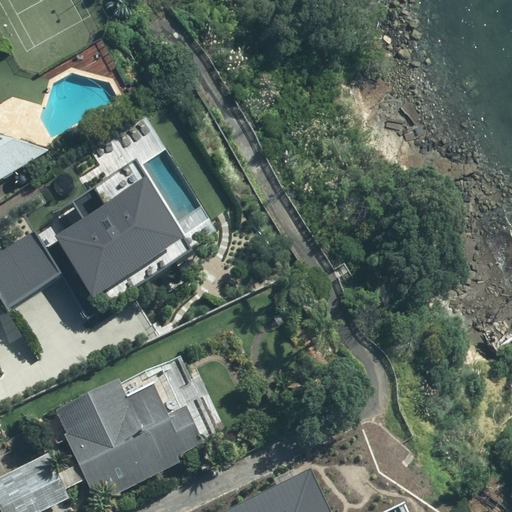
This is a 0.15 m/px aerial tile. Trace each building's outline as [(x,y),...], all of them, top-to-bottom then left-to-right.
[(0,184),(55,154),(0,137),(0,184)] [(151,180),(58,236),(93,294),(186,239),(151,180)] [(0,254),(0,296),(7,308),(62,275),(36,233),(0,254)] [(178,359),(55,410),(94,502),(217,451),(178,359)] [(47,459),(0,478),(0,511),(50,511),(67,505),(47,459)] [(336,511),(320,478),(249,511),(336,511)]
